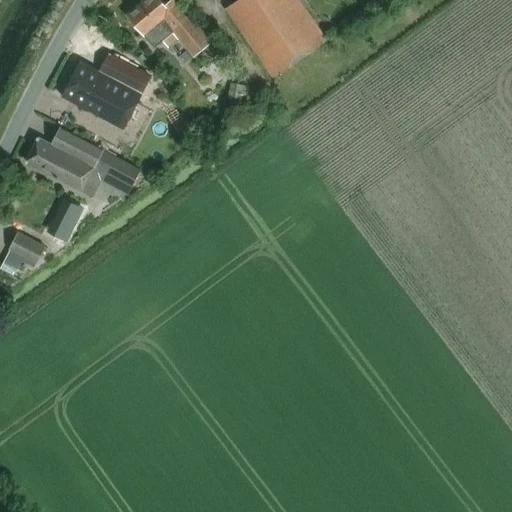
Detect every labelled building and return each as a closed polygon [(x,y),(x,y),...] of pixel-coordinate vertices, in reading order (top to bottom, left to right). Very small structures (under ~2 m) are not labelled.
[(172,0),(165,6),(159,0),(144,0),(126,15),(153,48),(173,33),(194,59),(202,51),(211,62),(219,56),(209,43),(210,42),(174,0),(172,0)] [(327,39),(299,0),(237,0),(225,9),(273,77),(327,39)] [(138,94),(147,75),(118,56),(107,78),(78,63),(60,98),(122,130),(141,95),(138,94)] [(135,191),(145,173),(59,129),(51,146),(37,139),(25,163),(86,194),(93,181),(88,179),(93,169),(135,191)] [(36,263),(45,246),(18,232),(9,250),(36,263)]
